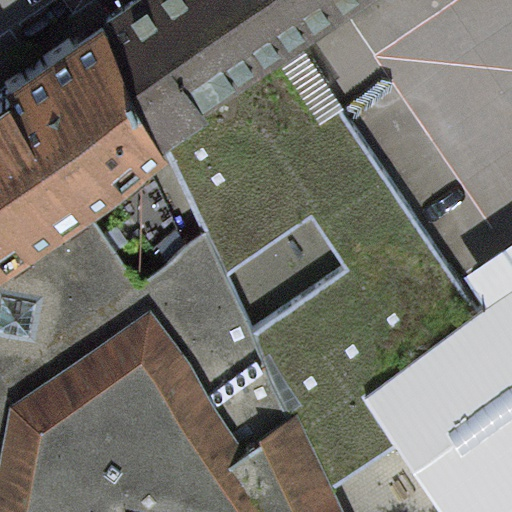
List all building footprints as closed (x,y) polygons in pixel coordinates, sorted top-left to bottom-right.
[(133,0),(109,16),(164,133),(205,104),(202,93),(277,43),(340,0),(133,0)] [(0,89),(0,249),(165,135),(164,133),(109,16),(58,49),(2,88),(0,89)] [(164,133),(165,135),(228,268),(311,211),(347,262),(255,325),(326,477),(400,428),(368,382),(480,305),(340,101),(325,112),(277,43),(202,93),(205,104),(164,133)] [(342,511),(326,477),(255,325),(228,268),(165,135),(0,249),(0,511),(342,511)] [(511,283),(480,305),(368,382),(400,428),(456,511),(478,511),(511,489),(511,283)]
